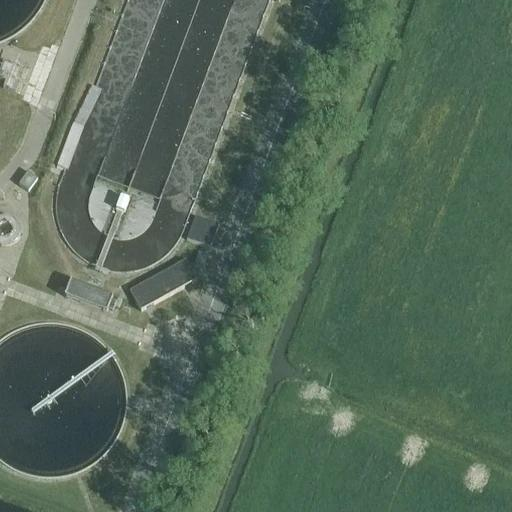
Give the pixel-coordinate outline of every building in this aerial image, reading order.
[(3,91),(17,96),(25,72),(4,64),(0,75),(0,81),(6,84),(3,91)] [(28,174),(19,186),(28,193),(37,181),(28,174)] [(33,234),(33,233),(31,226),(27,219),(23,216),(20,215),(15,213),(10,214),(6,215),(0,218),(0,247),(4,251),(9,252),(13,253),(20,252),(23,250),(27,247),(31,241),(33,235),(33,234)] [(195,218),(186,242),(210,251),(219,227),(195,218)] [(185,262),(130,293),(141,313),(197,283),(185,262)] [(71,283),(65,300),(108,315),(113,298),(71,283)]
